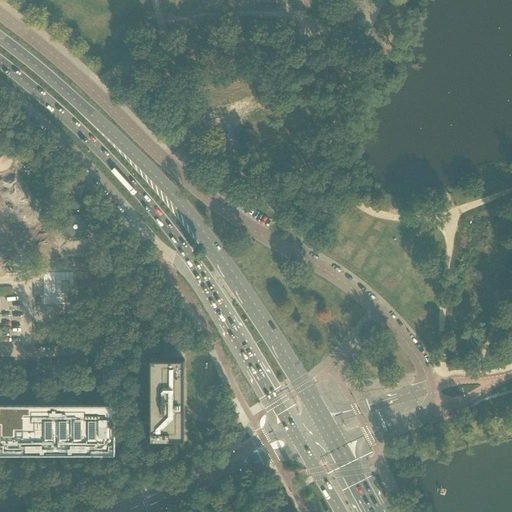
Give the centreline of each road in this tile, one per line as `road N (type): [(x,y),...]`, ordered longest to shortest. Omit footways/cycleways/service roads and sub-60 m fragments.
road 1 (unclassified): [(430,385),(373,307),(205,196),(0,13)]
road 2 (primary): [(318,416),(157,178),(0,39)]
road 3 (primary): [(0,62),(133,187),(201,276)]
road 4 (unclassified): [(0,88),(92,171),(155,245),(201,276)]
road 5 (unclassified): [(290,425),(106,511)]
road 6 (unclassified): [(134,511),(213,475),(303,449)]
road 7 (primary): [(201,276),(290,425)]
road 8 (unclassified): [(121,350),(0,350)]
